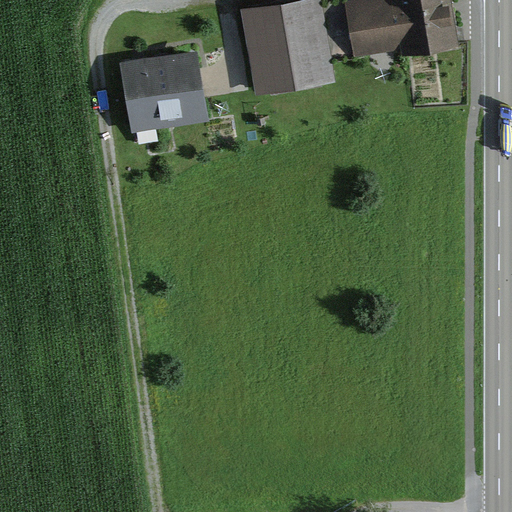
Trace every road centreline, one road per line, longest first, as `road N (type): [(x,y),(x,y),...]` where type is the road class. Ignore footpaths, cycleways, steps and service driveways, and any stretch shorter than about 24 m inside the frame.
road 1 (track): [(222,0),(207,7),(107,7),(154,511)]
road 2 (secondary): [(499,0),(499,511)]
